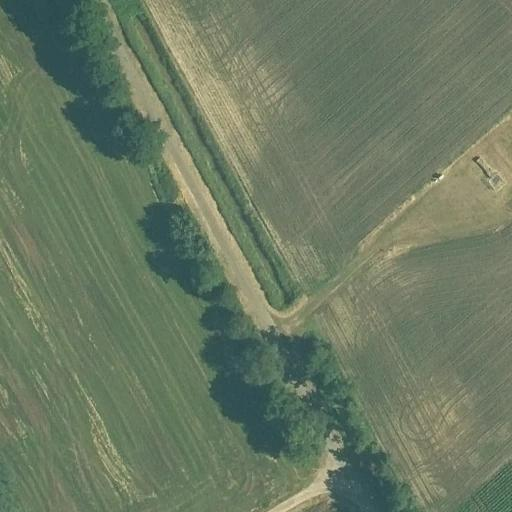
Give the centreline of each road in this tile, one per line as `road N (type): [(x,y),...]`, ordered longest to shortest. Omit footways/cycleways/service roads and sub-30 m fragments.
road 1 (unclassified): [(364,511),(87,0)]
road 2 (track): [(272,338),(452,192)]
